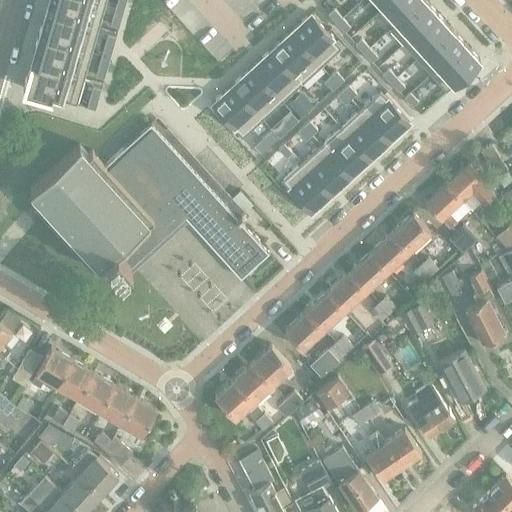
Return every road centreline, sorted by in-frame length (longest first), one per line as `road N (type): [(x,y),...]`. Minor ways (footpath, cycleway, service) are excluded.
road 1 (residential): [(176,388),(511,84)]
road 2 (residential): [(176,388),(0,286)]
road 3 (residential): [(414,511),(511,413)]
